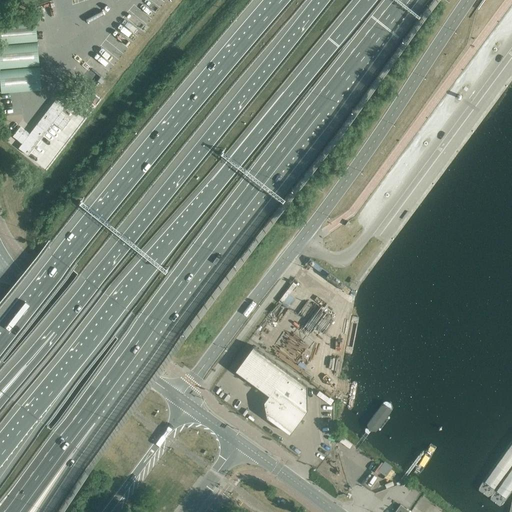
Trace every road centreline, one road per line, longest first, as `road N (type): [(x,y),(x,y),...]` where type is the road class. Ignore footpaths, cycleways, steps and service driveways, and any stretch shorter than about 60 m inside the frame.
road 1 (motorway): [(0,461),(117,304),(367,0)]
road 2 (motorway): [(89,411),(405,0)]
road 3 (unclassified): [(180,400),(335,196),(468,0)]
road 4 (motorway): [(277,0),(0,334)]
road 5 (motorway): [(321,0),(56,327)]
road 6 (secondary): [(180,400),(3,260)]
road 7 (motorway): [(106,511),(187,404)]
road 8 (motorway): [(15,511),(89,411)]
